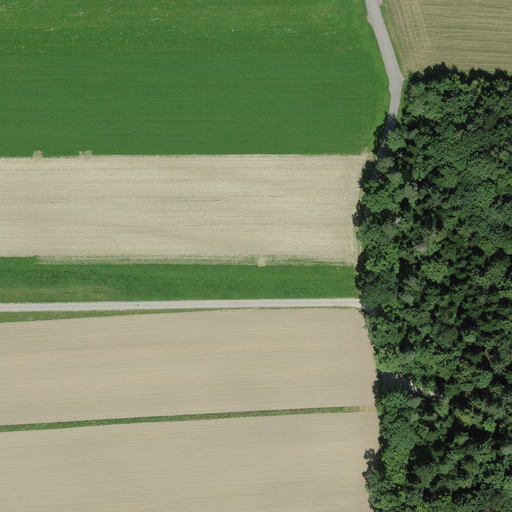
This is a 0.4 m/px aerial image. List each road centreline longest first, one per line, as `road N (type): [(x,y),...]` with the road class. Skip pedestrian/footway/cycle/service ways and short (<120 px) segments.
road 1 (residential): [(372,0),(396,92),(369,222),(391,433),(382,511)]
road 2 (track): [(377,303),(0,308)]
road 3 (track): [(511,424),(388,379)]
